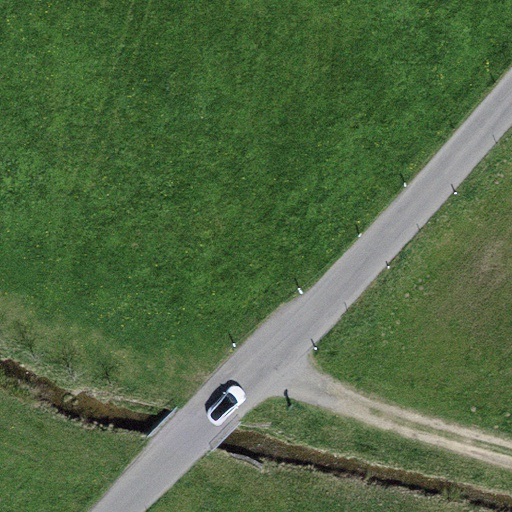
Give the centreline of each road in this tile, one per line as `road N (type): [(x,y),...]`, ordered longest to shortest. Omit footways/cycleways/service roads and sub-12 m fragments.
road 1 (unclassified): [(511,98),(392,233),(115,511)]
road 2 (track): [(257,367),(511,453)]
